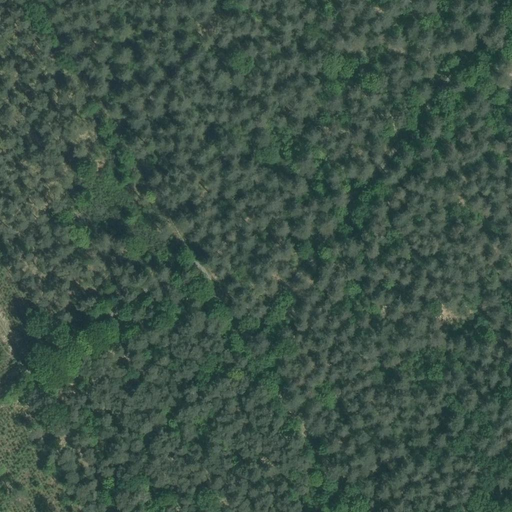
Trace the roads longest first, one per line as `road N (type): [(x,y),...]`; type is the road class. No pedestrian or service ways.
road 1 (track): [(193,258),(33,0)]
road 2 (track): [(350,511),(246,342)]
road 3 (track): [(114,511),(27,371)]
